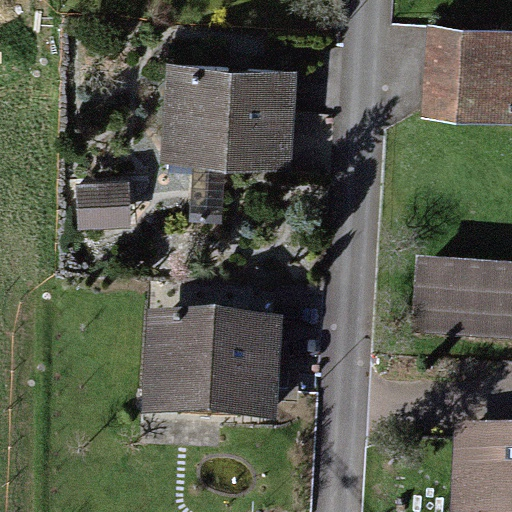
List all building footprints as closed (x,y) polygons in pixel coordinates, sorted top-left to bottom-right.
[(511,24),(421,19),(415,108),(511,113),(511,24)] [(278,69),(167,63),(162,151),(273,157),(278,69)] [(511,268),(404,262),(400,332),(511,337),(511,268)] [(266,329),(140,322),(135,415),(261,422),(266,329)] [(511,511),(511,440),(444,437),(439,511),(511,511)]
